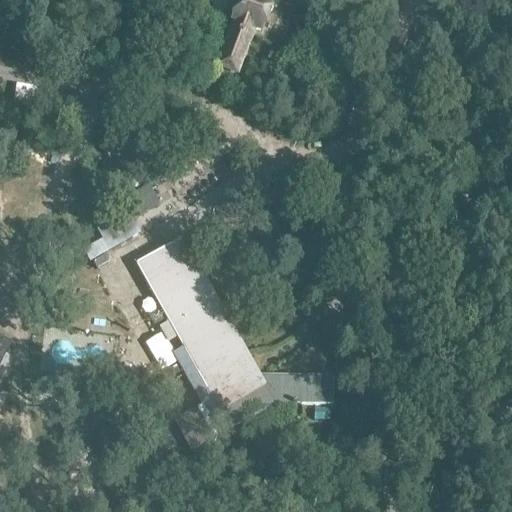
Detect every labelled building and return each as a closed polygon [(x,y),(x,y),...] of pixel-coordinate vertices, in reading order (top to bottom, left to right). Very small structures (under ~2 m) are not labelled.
[(272,7),(261,3),(262,0),(240,0),(231,26),(234,28),(220,66),(237,72),(254,27),(264,31),(272,7)] [(66,47),(55,29),(35,40),(46,59),(66,47)] [(438,90),(427,72),(407,84),(418,102),(438,90)] [(342,99),(331,81),(311,92),(322,111),(342,99)] [(150,186),(128,198),(140,218),(161,206),(150,186)] [(84,252),(92,264),(143,234),(125,205),(93,223),(103,240),(84,252)] [(267,389),(260,375),(201,272),(207,269),(188,237),(138,265),(171,325),(181,341),(185,349),(176,354),(205,406),(175,423),(191,452),(233,428),(224,413),(267,389)] [(0,367),(11,346),(0,340),(0,367)] [(334,377),(260,375),(267,389),(224,413),(233,428),(278,404),(333,405),(334,377)]
